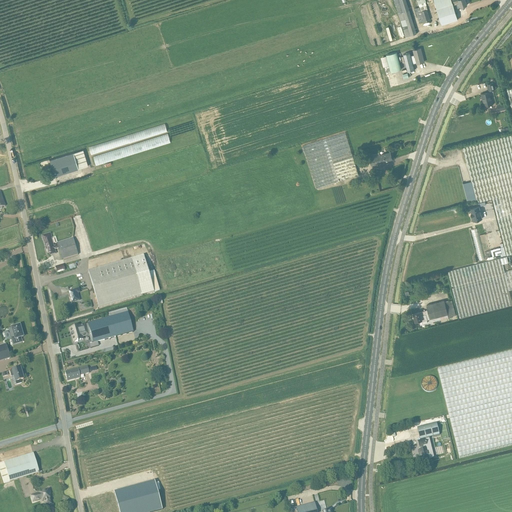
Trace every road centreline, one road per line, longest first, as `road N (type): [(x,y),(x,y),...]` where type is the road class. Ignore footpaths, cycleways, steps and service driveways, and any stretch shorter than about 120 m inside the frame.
road 1 (secondary): [(360,511),(396,230),(446,84),(511,0)]
road 2 (unclassified): [(81,511),(0,112)]
